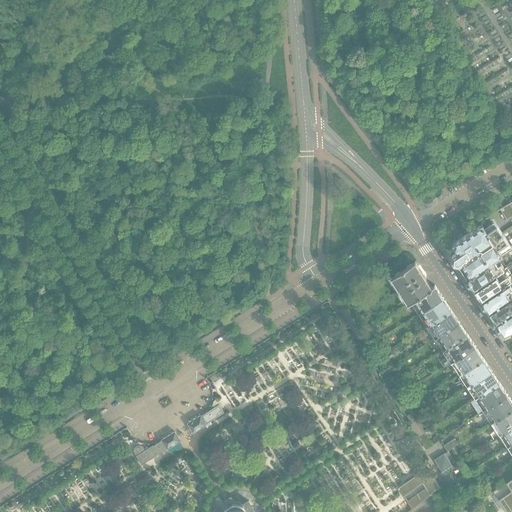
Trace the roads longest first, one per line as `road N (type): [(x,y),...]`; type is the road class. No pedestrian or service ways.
road 1 (residential): [(0,483),(305,289)]
road 2 (unknown): [(414,511),(444,488),(326,291)]
road 3 (unknown): [(355,0),(380,96),(422,147),(442,206)]
road 4 (unknown): [(50,176),(88,201),(101,238),(177,346)]
road 5 (residential): [(511,378),(410,226)]
road 6 (unknown): [(16,95),(50,176),(0,232)]
road 7 (residential): [(305,289),(305,139)]
road 8 (unknown): [(63,0),(31,76),(0,115)]
road 9 (residential): [(305,289),(410,226)]
